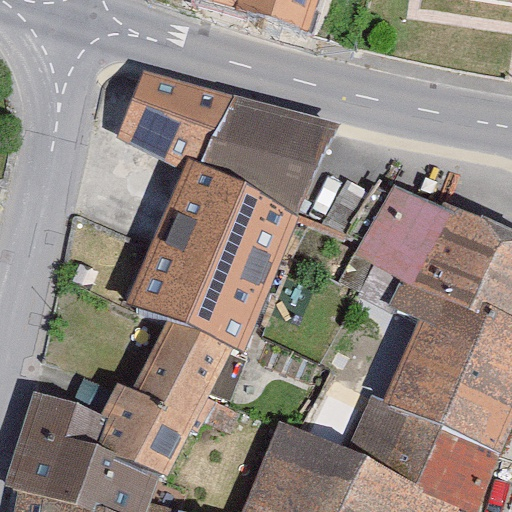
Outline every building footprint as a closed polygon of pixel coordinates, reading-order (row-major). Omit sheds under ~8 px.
[(316,0),(203,0),(197,21),(301,52),(316,0)] [(511,0),(437,0),(437,9),(511,19),(511,0)] [(204,175),(237,111),(142,82),(115,152),(187,181),(192,169),(204,175)] [(237,111),(204,175),(302,228),(345,133),(237,111)] [(126,318),(172,336),(237,364),(249,368),(302,228),(204,175),(192,169),(187,181),(126,318)] [(511,245),(399,193),(366,262),(421,288),(511,329),(511,245)] [(511,329),(421,288),(372,400),(503,464),(511,440),(511,329)] [(124,393),(109,426),(96,460),(161,487),(237,364),(172,336),(138,400),(124,393)] [(3,496),(17,498),(68,511),(150,511),(161,487),(96,460),(109,426),(31,399),(3,496)] [(479,511),(503,464),(372,400),(352,456),(460,511),(479,511)] [(460,511),(352,456),(284,432),(253,511),(460,511)] [(68,511),(17,498),(15,511),(68,511)]
